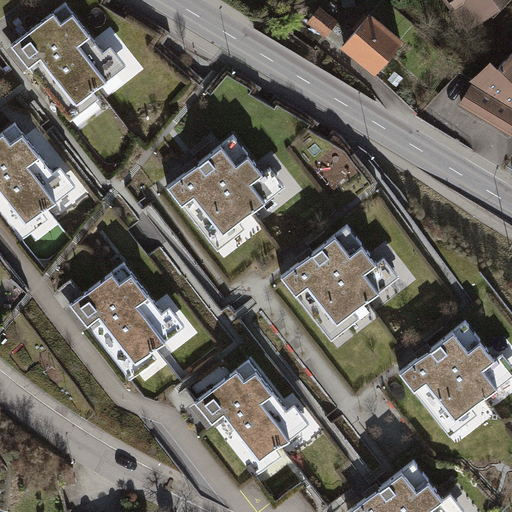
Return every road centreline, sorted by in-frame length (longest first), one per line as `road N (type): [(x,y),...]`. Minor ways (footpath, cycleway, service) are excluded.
road 1 (secondary): [(511,205),(170,0)]
road 2 (residential): [(0,387),(68,440),(187,511)]
